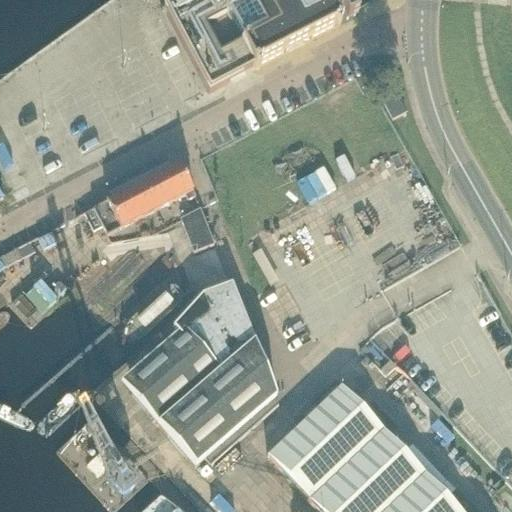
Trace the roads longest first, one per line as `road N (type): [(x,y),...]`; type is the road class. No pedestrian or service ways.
road 1 (unclassified): [(0,229),(353,45),(421,31)]
road 2 (tertiary): [(511,257),(431,102),(421,31)]
